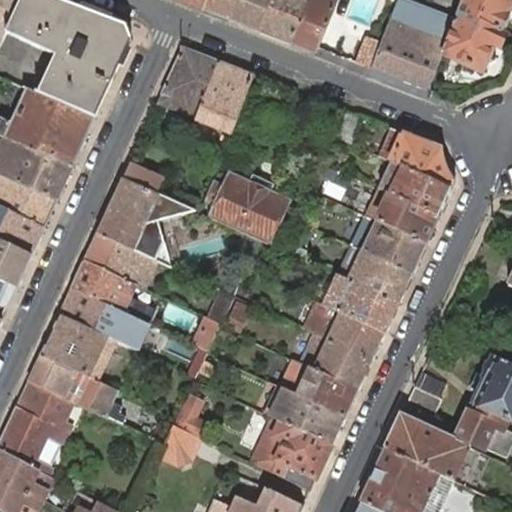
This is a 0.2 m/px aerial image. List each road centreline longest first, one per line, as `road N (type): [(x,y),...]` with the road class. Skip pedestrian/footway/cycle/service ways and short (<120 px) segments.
road 1 (residential): [(172,18),(0,395)]
road 2 (residential): [(500,145),(326,511)]
road 3 (residential): [(172,18),(500,145)]
